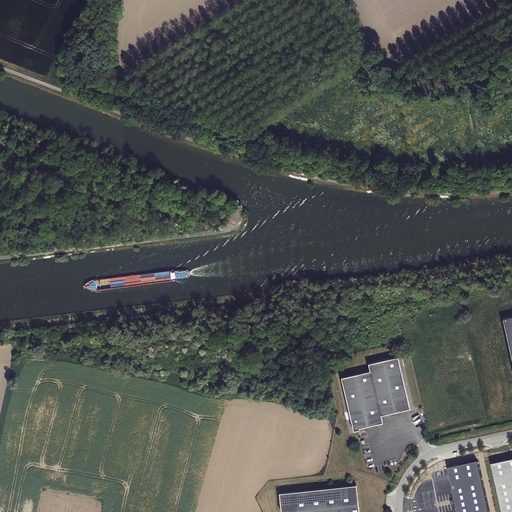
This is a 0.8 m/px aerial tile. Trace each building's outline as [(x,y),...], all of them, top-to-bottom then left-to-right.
[(511,316),(502,318),(511,360),(511,316)] [(381,414),(410,407),(398,356),(368,363),(370,370),(341,377),(353,430),(359,429),(359,427),(383,422),(381,414)] [(511,511),(511,457),(492,462),(502,511),(511,511)] [(489,511),(478,460),(449,466),(459,511),(489,511)] [(359,511),(356,483),(295,490),(298,509),(297,511),(359,511)] [(281,511),(298,509),(295,490),(279,492),(281,511)]
